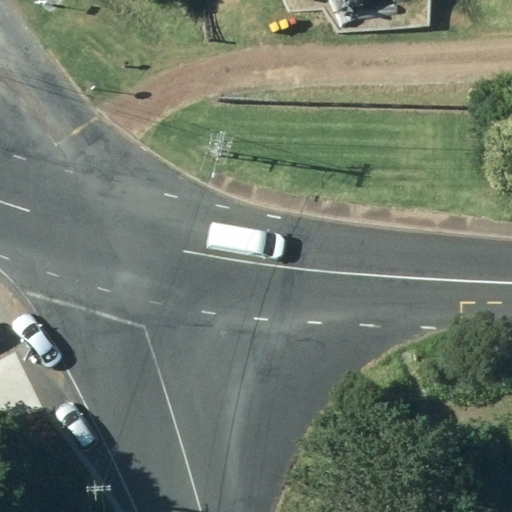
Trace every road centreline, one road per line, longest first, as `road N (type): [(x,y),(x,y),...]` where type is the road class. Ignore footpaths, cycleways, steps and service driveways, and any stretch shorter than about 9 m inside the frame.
road 1 (tertiary): [(81,220),(267,263),(511,280)]
road 2 (tertiary): [(81,220),(150,331),(197,511)]
road 3 (tertiary): [(81,220),(36,115),(0,71)]
